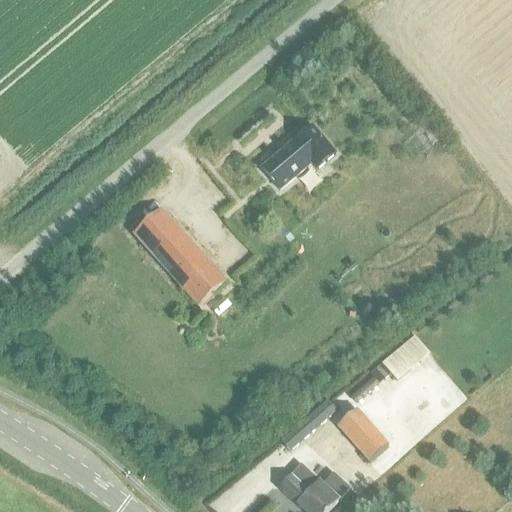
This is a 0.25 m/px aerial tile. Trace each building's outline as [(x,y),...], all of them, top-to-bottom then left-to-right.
[(313,129),(262,171),(280,193),(312,166),(317,172),(336,156),(313,129)] [(134,237),(199,309),(227,285),(161,212),(134,237)] [(415,340),(396,356),(372,377),(379,386),(391,376),(398,384),(430,357),(415,340)] [(372,381),(350,401),(355,407),(377,387),(372,381)] [(339,430),(371,465),(388,449),(357,414),(339,430)] [(329,425),(321,417),(283,449),(291,458),(329,425)] [(301,467),(279,492),(301,511),(331,511),(351,491),(334,476),(323,487),(301,467)]
